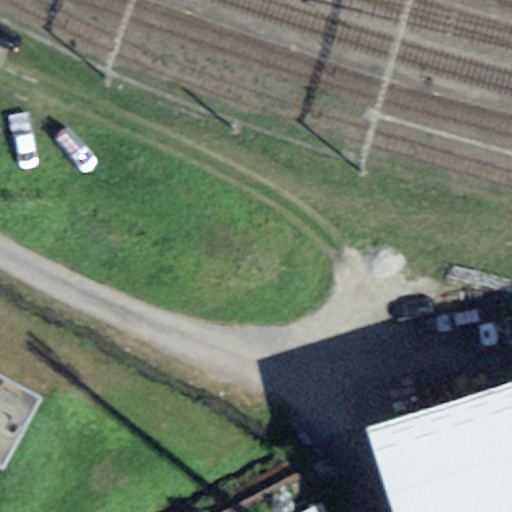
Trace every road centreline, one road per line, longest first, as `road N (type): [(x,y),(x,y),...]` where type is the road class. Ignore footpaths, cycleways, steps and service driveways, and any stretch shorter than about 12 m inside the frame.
road 1 (track): [(324,361),(0,259)]
road 2 (track): [(324,361),(366,511)]
